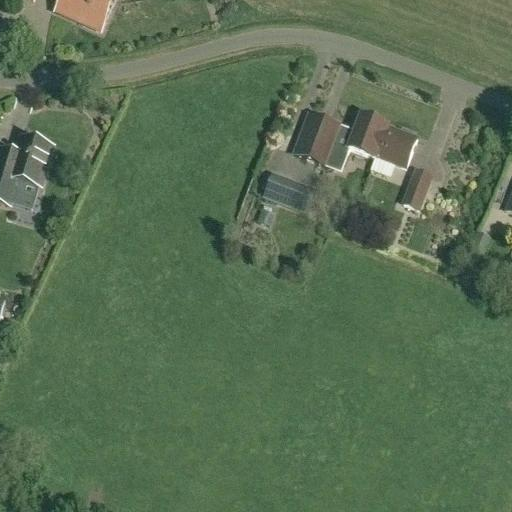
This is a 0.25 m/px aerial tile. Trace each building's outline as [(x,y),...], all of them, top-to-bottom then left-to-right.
[(103,33),(116,5),(105,0),(63,0),(58,13),(103,33)] [(387,135),(388,130),(389,128),(362,118),(356,136),(342,131),(342,130),(311,119),(296,159),(328,170),(335,151),(350,157),(351,152),(377,162),(378,160),(385,138),(389,139),(390,136),(387,135)] [(385,138),(378,160),(409,171),(419,141),(414,139),(414,134),(404,131),(401,134),(388,130),(387,135),(390,136),(389,139),(385,138)] [(16,163),(0,158),(0,204),(12,208),(20,183),(42,189),(54,150),(23,141),(16,163)] [(419,215),(433,179),(414,172),(401,208),(419,215)] [(308,218),(317,196),(274,179),(266,202),(308,218)] [(479,264),(489,240),(477,235),(467,259),(479,264)]
